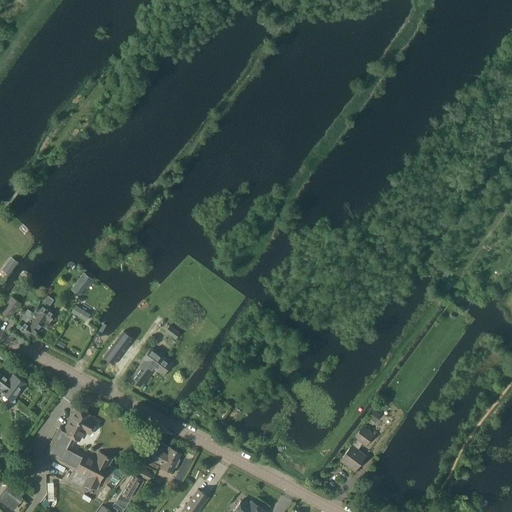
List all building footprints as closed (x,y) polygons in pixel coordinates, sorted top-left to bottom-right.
[(6,264),(2,270),(8,275),(13,269),(6,264)] [(92,279),(84,272),(72,288),(80,294),(92,279)] [(11,297),(1,311),(0,312),(9,318),(19,303),(11,297)] [(45,327),(55,314),(47,308),(51,302),(45,299),(41,304),(40,303),(33,314),(26,323),(37,331),(42,325),(45,327)] [(72,311),(86,320),(89,315),(82,310),(84,307),(77,302),(72,311)] [(32,339),(37,331),(26,323),(33,314),(27,310),(20,319),(22,320),(16,328),(24,333),(23,334),(32,339)] [(176,339),(181,333),(170,325),(166,331),(176,339)] [(140,386),(155,366),(164,373),(171,364),(162,357),(151,348),(144,359),(146,360),(131,379),(140,386)] [(15,398),(20,391),(26,383),(13,374),(9,379),(0,373),(0,389),(1,390),(3,394),(9,399),(10,404),(16,403),(15,398)] [(72,467),(80,451),(71,447),(75,438),(79,440),(84,429),(91,432),(96,422),(92,420),(93,416),(86,412),(87,411),(83,408),(82,410),(79,409),(76,415),(73,413),(65,429),(60,426),(46,454),(72,467)] [(369,418),(375,422),(380,415),(374,410),(369,418)] [(363,425),(354,437),(355,438),(363,443),(366,446),(375,434),(363,425)] [(341,460),(355,471),(367,456),(358,449),(363,443),(355,438),(351,444),(352,445),(341,460)] [(148,458),(145,464),(157,470),(160,464),(167,451),(169,447),(159,442),(150,459),(148,458)] [(25,446),(21,452),(27,456),(31,451),(25,446)] [(169,447),(167,451),(160,464),(161,464),(160,465),(173,472),(183,453),(169,446),(169,447)] [(80,451),(72,467),(90,476),(87,482),(97,487),(112,457),(102,452),(99,458),(86,452),(85,454),(80,451)] [(112,465),(109,470),(121,476),(124,471),(112,465)] [(187,469),(181,466),(177,474),(183,477),(187,469)] [(143,468),(140,474),(152,480),(155,474),(143,468)] [(122,511),(127,504),(133,493),(135,495),(144,480),(133,473),(113,507),(118,510),(116,511),(122,511)] [(115,474),(112,480),(117,483),(120,477),(115,474)] [(7,486),(0,494),(0,499),(10,508),(16,501),(19,503),(23,498),(7,486)] [(180,511),(197,511),(209,497),(198,489),(180,511)] [(46,498),(41,505),(45,509),(51,502),(46,498)] [(265,511),(267,511),(252,501),(249,505),(242,499),(234,511),(235,511),(265,511)]
